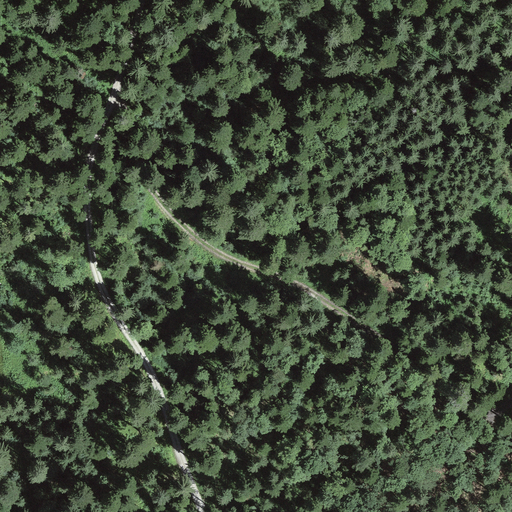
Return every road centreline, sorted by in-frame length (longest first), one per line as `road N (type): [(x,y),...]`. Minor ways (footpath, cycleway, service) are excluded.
road 1 (track): [(142,0),(91,158),(90,238),(101,284),(162,399),(203,511)]
road 2 (track): [(449,389),(304,288),(196,236),(144,172),(116,87)]
